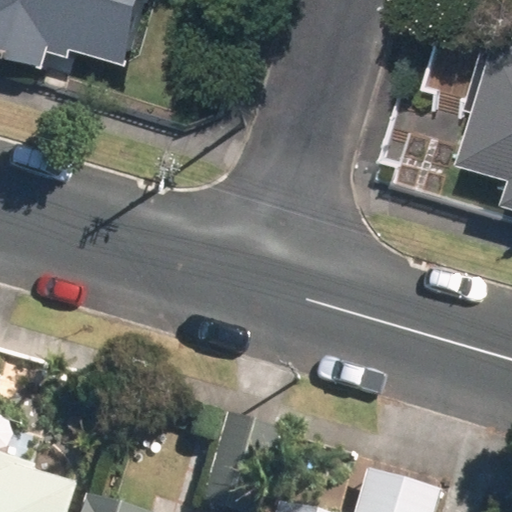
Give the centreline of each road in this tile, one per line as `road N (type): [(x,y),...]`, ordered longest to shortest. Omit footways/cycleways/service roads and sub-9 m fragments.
road 1 (residential): [(261,285),(345,0)]
road 2 (residential): [(261,285),(0,209)]
road 3 (residential): [(511,362),(261,285)]
